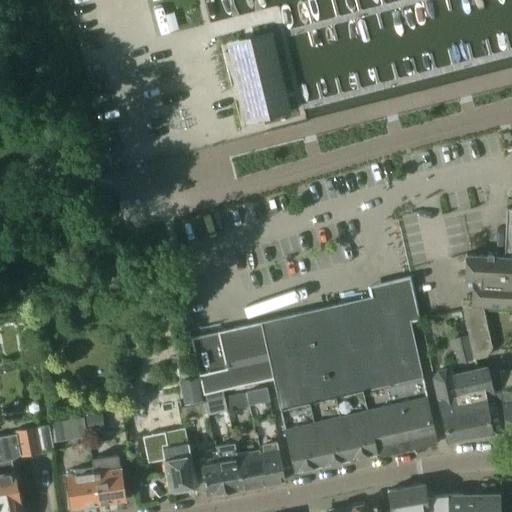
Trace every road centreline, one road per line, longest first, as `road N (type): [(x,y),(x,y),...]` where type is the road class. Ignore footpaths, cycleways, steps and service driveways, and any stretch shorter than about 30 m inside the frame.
road 1 (residential): [(511,457),(418,463),(176,511)]
road 2 (unclassified): [(511,170),(365,202)]
